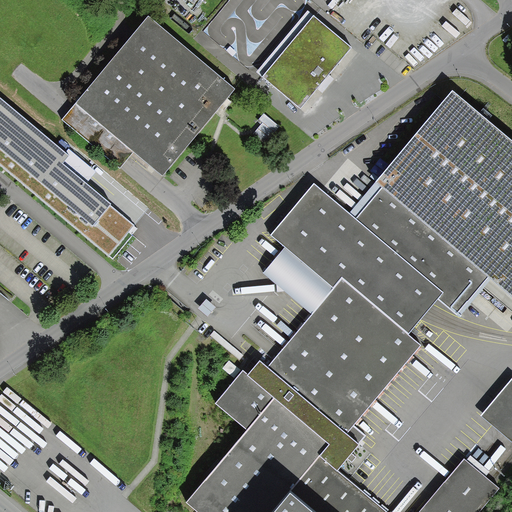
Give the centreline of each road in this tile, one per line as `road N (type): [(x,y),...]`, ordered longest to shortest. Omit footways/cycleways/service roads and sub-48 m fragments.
road 1 (residential): [(0,369),(460,52),(511,91)]
road 2 (unknown): [(155,261),(184,289),(222,299),(281,338)]
